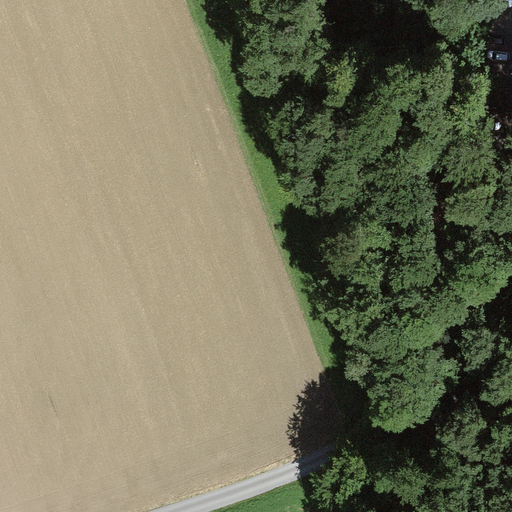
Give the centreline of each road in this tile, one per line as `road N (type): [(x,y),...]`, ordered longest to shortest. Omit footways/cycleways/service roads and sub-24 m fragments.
road 1 (track): [(395,420),(363,378),(244,0)]
road 2 (unclassified): [(487,298),(430,358),(395,420),(167,511)]
